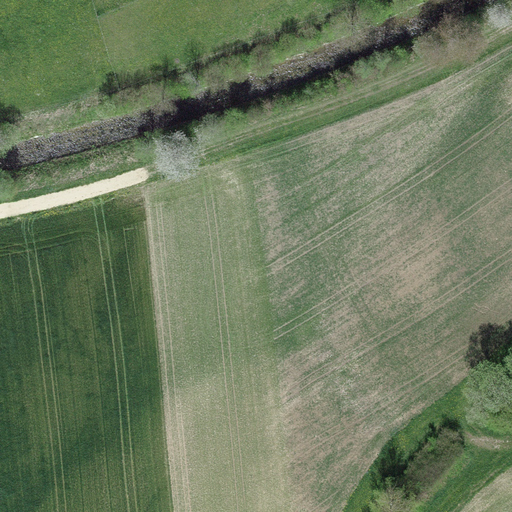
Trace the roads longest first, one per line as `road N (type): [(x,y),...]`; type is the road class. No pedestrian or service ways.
road 1 (track): [(235,142),(262,155),(283,179),(377,328),(457,431),(511,444)]
road 2 (track): [(235,142),(391,77),(511,13)]
road 3 (track): [(144,171),(0,213)]
